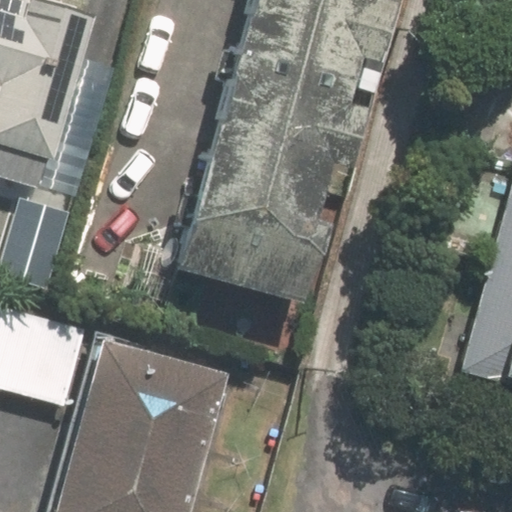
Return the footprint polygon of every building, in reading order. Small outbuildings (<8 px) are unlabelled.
[(0,0),(0,171),(42,184),(94,13),(50,0),(0,0)] [(339,259),(409,0),(252,0),(179,258),(313,296),(325,255),(339,259)] [(511,174),(462,364),(506,376),(509,364),(511,364),(511,174)] [(0,296),(0,381),(64,400),(87,320),(0,296)] [(191,511),(229,358),(103,327),(57,511),(191,511)]
